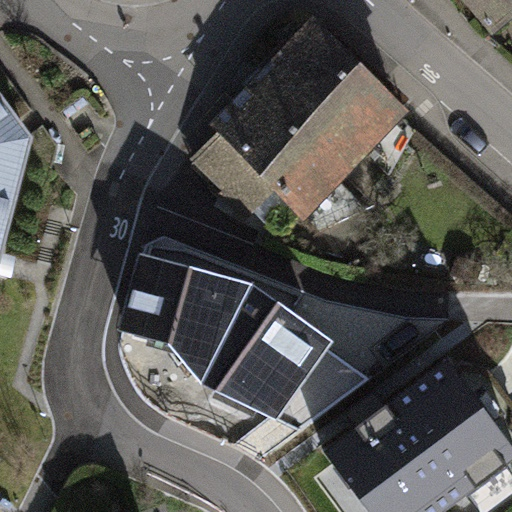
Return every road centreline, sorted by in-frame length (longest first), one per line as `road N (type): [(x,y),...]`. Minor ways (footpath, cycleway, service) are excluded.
road 1 (residential): [(84,426),(72,348),(107,209),(169,81)]
road 2 (residential): [(511,122),(370,0)]
road 3 (residential): [(84,426),(247,511)]
road 4 (residential): [(169,81),(38,0)]
